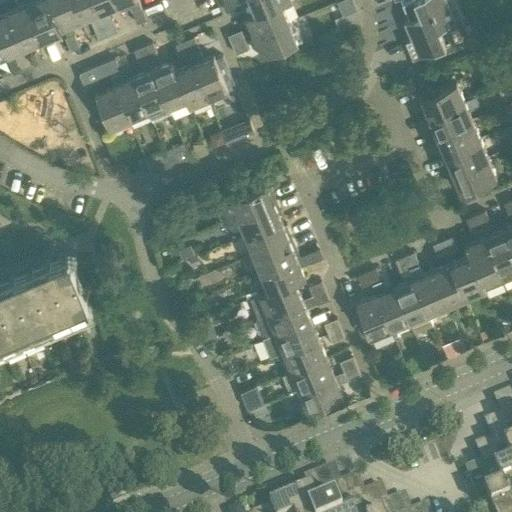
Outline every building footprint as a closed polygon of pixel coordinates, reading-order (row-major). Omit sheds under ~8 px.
[(27,0),(26,0),(8,8),(23,43),(28,41),(30,44),(43,38),(27,0)] [(49,0),(27,0),(43,38),(57,33),(55,30),(61,28),(49,0)] [(71,0),(49,0),(61,28),(79,20),(71,0)] [(93,0),(71,0),(79,20),(98,12),(93,0)] [(115,0),(93,0),(98,12),(117,4),(115,0)] [(138,0),(115,0),(117,4),(119,9),(131,4),(133,8),(131,9),(136,22),(145,18),(146,18),(138,0)] [(228,0),(226,1),(230,11),(252,2),(255,10),(256,11),(281,0),(282,2),(285,0),(228,0)] [(255,10),(245,15),(254,34),(289,19),(282,2),(281,0),(256,11),(255,10)] [(401,0),(409,18),(404,20),(411,37),(406,39),(413,57),(446,43),(439,27),(456,20),(451,9),(456,7),(452,0),(401,0)] [(8,8),(0,11),(0,41),(5,54),(19,48),(18,46),(23,43),(8,8)] [(112,17),(102,21),(107,34),(117,30),(112,17)] [(289,19),(254,34),(262,54),(297,39),(289,19)] [(102,21),(92,25),(98,38),(107,34),(102,21)] [(241,29),(227,34),(231,44),(245,38),(241,29)] [(74,32),(64,36),(70,49),(79,45),(74,32)] [(195,35),(185,39),(190,52),(200,48),(195,35)] [(245,38),(231,44),(235,53),(248,48),(245,38)] [(185,39),(176,43),(181,56),(190,52),(185,39)] [(153,41),(143,45),(149,58),(158,54),(153,41)] [(143,45),(134,49),(139,62),(149,58),(143,45)] [(200,48),(190,52),(194,61),(209,97),(229,88),(236,85),(223,53),(215,56),(214,53),(204,57),(200,48)] [(114,56),(105,60),(110,73),(120,70),(114,56)] [(172,59),(152,67),(171,112),(190,104),(175,69),(176,69),(172,59)] [(105,60),(95,64),(101,77),(110,73),(105,60)] [(176,69),(175,69),(190,104),(209,97),(194,61),(176,69)] [(152,67),(133,75),(148,110),(152,120),(171,112),(152,67)] [(133,75),(114,83),(129,118),(148,110),(133,75)] [(424,100),(421,101),(426,115),(465,98),(457,78),(421,93),(424,100)] [(96,95),(89,98),(96,115),(103,112),(109,126),(129,118),(114,83),(95,91),(96,95)] [(465,98),(426,115),(432,128),(435,127),(437,132),(473,117),(465,98)] [(439,138),(437,139),(442,152),(481,136),(473,117),(437,132),(439,138)] [(229,125),(222,128),(227,140),(227,142),(235,138),(229,125)] [(481,136),(442,152),(448,166),(451,164),(453,170),(489,155),(481,136)] [(159,158),(167,173),(198,159),(191,143),(159,158)] [(455,175),(452,176),(463,202),(480,195),(475,184),(497,175),(489,155),(453,170),(455,175)] [(239,214),(277,199),(271,185),(268,186),(263,173),(213,194),(223,220),(239,214)] [(277,199),(239,214),(247,233),(282,219),(280,212),(282,211),(277,199)] [(486,210),(476,214),(481,226),(491,222),(486,210)] [(476,214),(467,218),(472,230),(481,226),(476,214)] [(282,219),(247,233),(255,251),(292,236),(287,222),(284,223),(282,219)] [(511,247),(504,228),(485,236),(503,280),(511,276),(511,247)] [(452,235),(442,240),(447,252),(457,248),(452,235)] [(292,236),(255,251),(263,270),(298,256),(296,251),(298,249),(292,236)] [(485,236),(465,244),(469,254),(470,254),(485,289),(486,289),(485,287),(503,280),(485,236)] [(442,240),(433,243),(438,256),(447,252),(442,240)] [(263,270),(270,288),(271,289),(296,279),(296,280),(306,276),(302,265),(311,261),(311,262),(324,256),(320,247),(298,256),(263,270)] [(0,354),(96,315),(72,258),(79,255),(76,249),(0,280),(0,354)] [(414,251),(404,255),(410,268),(419,264),(414,251)] [(188,257),(192,265),(200,262),(197,253),(195,254),(188,257)] [(470,254),(469,254),(451,262),(466,297),(485,289),(470,254)] [(404,255),(396,259),(401,271),(410,268),(404,255)] [(451,262),(432,269),(447,305),(466,297),(451,262)] [(367,271),(372,283),(376,293),(391,328),(410,320),(395,285),(386,289),(376,267),(367,271)] [(432,269),(414,277),(428,312),(447,305),(432,269)] [(367,271),(357,275),(363,287),(372,283),(367,271)] [(414,277),(395,285),(410,320),(428,312),(414,277)] [(270,288),(260,292),(268,312),(304,297),(296,280),(296,279),(271,289),(270,288)] [(322,279),(309,284),(313,293),(326,288),(322,279)] [(326,288),(313,293),(317,303),(330,297),(326,288)] [(376,293),(356,301),(371,336),(391,328),(376,293)] [(304,297),(268,312),(256,317),(264,336),(276,331),(311,316),(304,297)] [(311,316),(276,331),(283,350),(319,335),(311,316)] [(338,317),(325,322),(328,331),(341,326),(338,317)] [(341,326),(328,331),(332,341),(345,335),(341,326)] [(319,335),(283,350),(291,369),(327,354),(319,335)] [(473,337),(453,344),(457,358),(478,351),(473,337)] [(327,354),(291,369),(299,388),(335,373),(327,354)] [(353,354),(340,360),(344,369),(357,364),(353,354)] [(357,364),(344,369),(348,379),(361,373),(357,364)] [(335,373),(299,388),(307,408),(343,393),(335,373)] [(511,414),(502,418),(506,428),(511,425),(511,414)] [(510,435),(493,442),(497,452),(505,448),(510,461),(511,460),(511,461),(511,440),(510,435)] [(500,458),(483,466),(487,475),(496,471),(501,484),(502,483),(511,507),(511,461),(511,460),(510,461),(502,464),(500,458)] [(307,486),(269,502),(273,511),(295,511),(318,502),(315,493),(320,491),(313,474),(304,478),(307,486)] [(491,482),(474,489),(478,498),(486,495),(493,511),(511,511),(511,507),(502,483),(501,484),(493,487),(491,482)] [(318,502),(295,511),(342,511),(338,503),(344,501),(337,484),(327,488),(331,496),(318,502)] [(342,511),(367,511),(360,493),(351,497),(354,505),(342,511)] [(387,511),(384,503),(374,507),(376,511),(387,511)]
